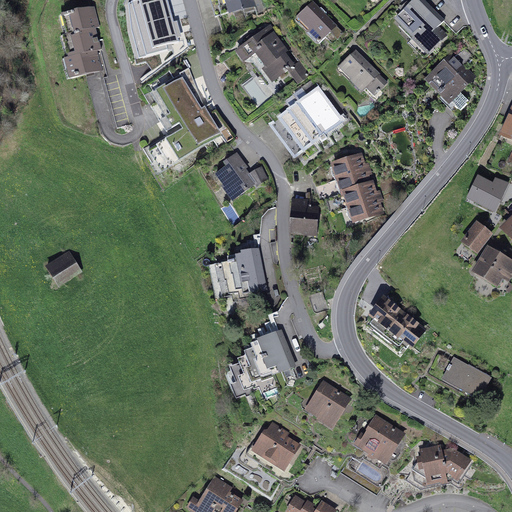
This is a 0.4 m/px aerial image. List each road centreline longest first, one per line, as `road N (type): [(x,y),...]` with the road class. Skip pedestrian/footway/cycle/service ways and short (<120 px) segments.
road 1 (residential): [(351,346),(325,351),(311,339),(291,280),(275,164),(219,100),(190,0)]
road 2 (residential): [(351,346),(344,313),(352,286),(469,143),(494,100),(499,59)]
road 3 (residential): [(511,467),(389,390),(351,346)]
